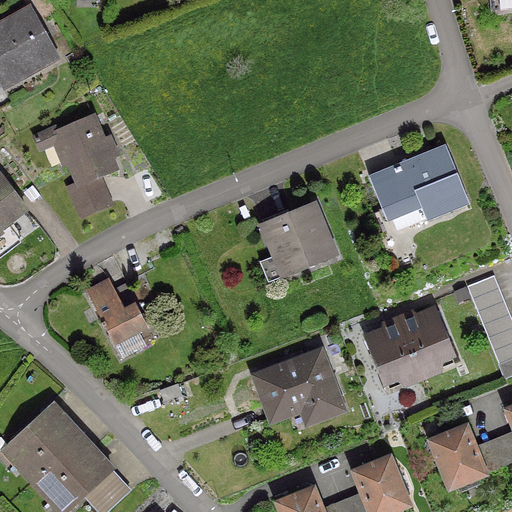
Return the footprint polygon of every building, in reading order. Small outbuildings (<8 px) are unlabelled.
[(57,58),(28,8),(0,23),(0,108),(9,104),(0,86),(0,79),(32,61),(37,70),(57,58)] [(91,118),(55,133),(76,187),(67,191),(79,219),(108,207),(106,203),(96,178),(113,171),(106,154),(113,151),(108,139),(101,142),(91,118)] [(466,203),(444,148),(397,167),(368,179),(385,220),(390,218),(395,231),(424,219),(424,220),(466,203)] [(0,227),(24,209),(12,194),(0,177),(0,227)] [(282,277),(332,256),(312,205),(294,212),(265,224),(261,226),(282,277)] [(497,289),(492,276),(466,287),(471,300),(497,289)] [(101,327),(103,327),(112,344),(145,327),(134,307),(137,305),(125,283),(112,290),(108,282),(86,293),(101,323),(100,324),(101,327)] [(471,300),(476,313),(503,302),(497,289),(471,300)] [(508,315),(503,302),(476,313),(481,326),(508,315)] [(438,359),(448,355),(432,313),(399,325),(419,377),(436,371),(438,359)] [(511,328),(511,325),(508,315),(481,326),(487,339),(511,328)] [(419,377),(399,325),(366,338),(383,380),(393,376),(402,384),(419,377)] [(492,352),(511,343),(511,328),(487,339),(492,352)] [(511,343),(492,352),(497,365),(511,358),(511,343)] [(314,420),(340,410),(318,353),(254,377),(264,405),(269,419),(270,421),(309,406),(314,420)] [(159,391),(162,402),(180,396),(176,385),(159,391)] [(51,405),(5,446),(18,460),(14,464),(31,483),(81,437),(51,405)] [(448,488),(483,474),(472,448),(464,428),(454,432),(429,442),(448,488)] [(65,511),(111,470),(81,437),(31,483),(49,502),(53,498),(65,511)] [(388,459),(362,469),(353,473),(361,493),(368,511),(390,511),(407,505),(388,459)] [(320,511),(319,510),(311,489),(290,498),(276,504),(279,511),(320,511)]
